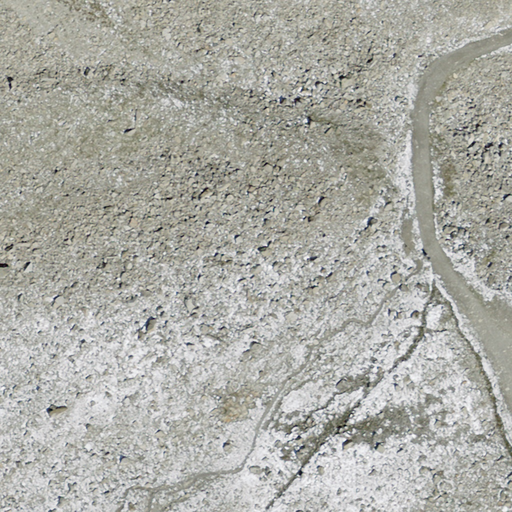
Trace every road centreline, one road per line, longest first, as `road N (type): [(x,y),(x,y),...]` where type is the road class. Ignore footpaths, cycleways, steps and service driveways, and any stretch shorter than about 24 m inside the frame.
road 1 (track): [(436,247),(417,176),(434,74),(511,34)]
road 2 (track): [(511,364),(436,247)]
